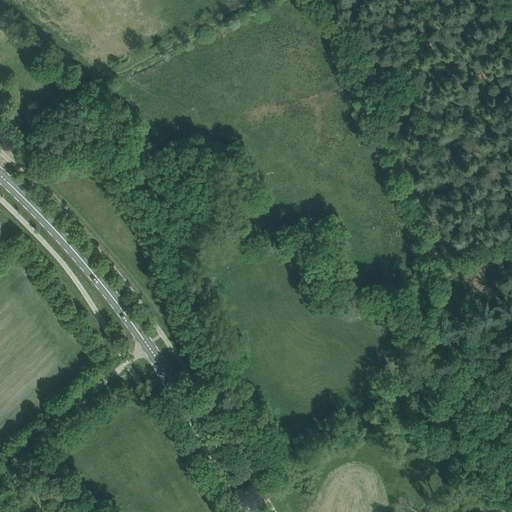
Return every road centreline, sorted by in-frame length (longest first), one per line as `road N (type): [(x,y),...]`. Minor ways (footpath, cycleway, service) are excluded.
road 1 (secondary): [(250,511),(148,345),(0,175)]
road 2 (track): [(0,476),(148,345)]
